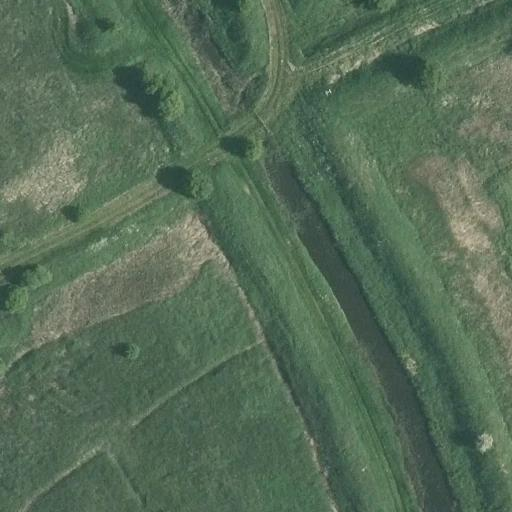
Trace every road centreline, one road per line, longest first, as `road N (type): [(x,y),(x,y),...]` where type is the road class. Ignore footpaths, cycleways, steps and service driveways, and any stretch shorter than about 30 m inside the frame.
road 1 (track): [(248,0),(260,35),(243,167),(365,398),(404,511)]
road 2 (track): [(0,260),(243,167),(151,0)]
